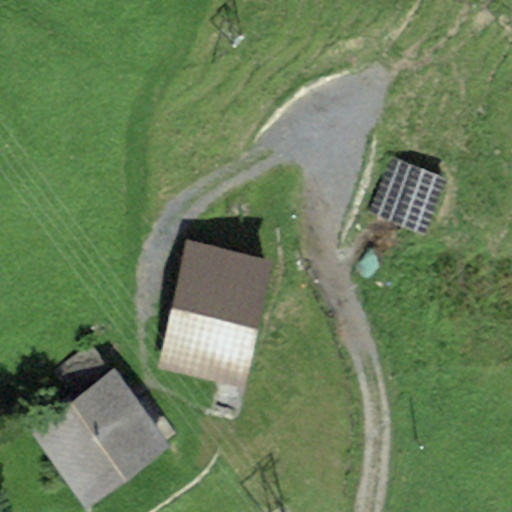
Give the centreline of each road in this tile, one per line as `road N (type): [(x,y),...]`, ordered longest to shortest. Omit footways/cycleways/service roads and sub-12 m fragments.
road 1 (track): [(142,273),(180,210),(313,138),(333,146),(317,210),(373,374),(377,468),(368,511)]
road 2 (track): [(186,0),(166,68),(138,110),(146,322)]
